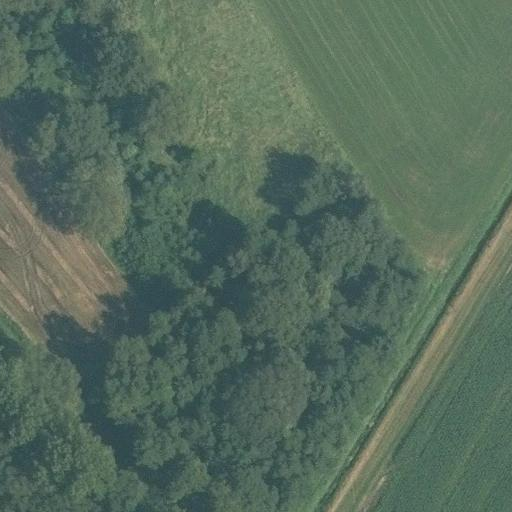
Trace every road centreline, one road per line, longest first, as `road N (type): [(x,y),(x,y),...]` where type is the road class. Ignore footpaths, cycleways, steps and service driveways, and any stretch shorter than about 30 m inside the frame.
road 1 (track): [(292,511),(511,171)]
road 2 (track): [(149,511),(0,345)]
